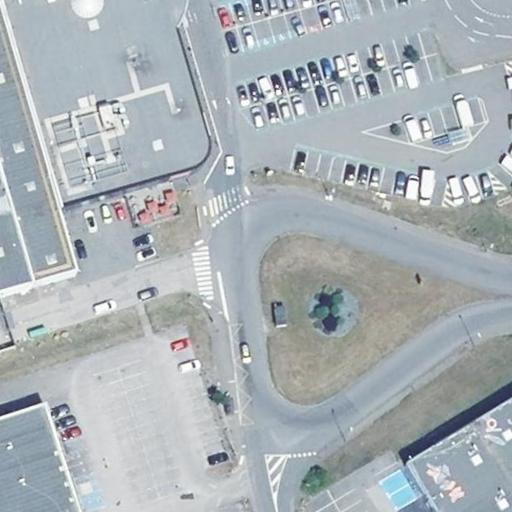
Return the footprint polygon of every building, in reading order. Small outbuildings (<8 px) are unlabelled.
[(0,0),(0,302),(80,279),(69,237),(60,215),(197,175),(206,140),(167,0),(0,0)] [(401,0),(252,0),(267,48),(404,9),(401,0)] [(412,35),(275,74),(289,126),(427,86),(412,35)] [(271,310),(273,328),(284,327),(283,309),(271,310)] [(511,511),(511,408),(410,468),(436,511),(511,511)] [(0,511),(81,511),(66,464),(48,412),(0,426),(0,511)]
